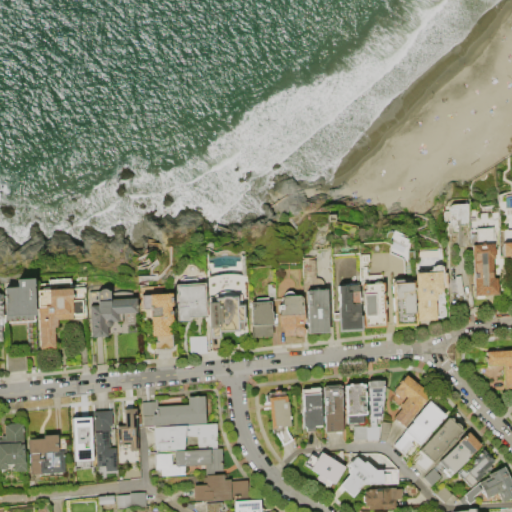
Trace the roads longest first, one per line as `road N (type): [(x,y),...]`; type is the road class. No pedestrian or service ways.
road 1 (residential): [(511,321),(410,348),(0,394)]
road 2 (residential): [(232,368),(249,447),(280,485),(323,511)]
road 3 (residential): [(423,346),(511,440)]
